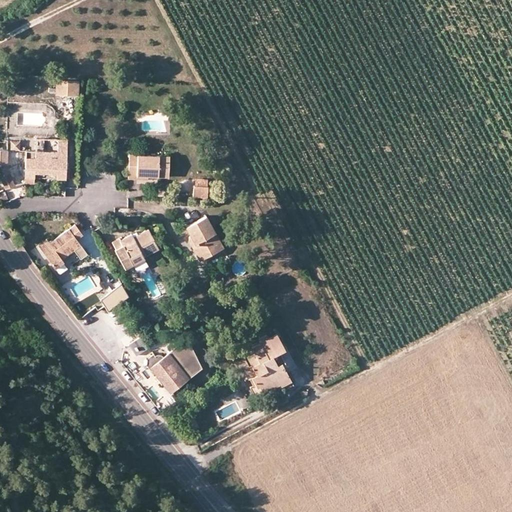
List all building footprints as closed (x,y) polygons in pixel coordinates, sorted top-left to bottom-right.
[(77,80),(55,79),(54,94),(77,95),(77,80)] [(35,151),(66,153),(67,140),(36,139),(35,151)] [(20,151),(20,141),(11,141),(11,151),(20,151)] [(6,163),(1,163),(3,150),(0,149),(0,177),(6,189),(15,185),(8,172),(6,163)] [(35,151),(26,151),(24,183),(34,184),(34,171),(54,172),(54,178),(65,178),(66,153),(35,151)] [(138,174),(148,175),(169,176),(170,156),(129,155),(129,179),(138,179),(138,174)] [(195,196),(209,196),(210,185),(208,185),(196,184),(195,184),(195,196)] [(210,245),(219,240),(206,215),(186,227),(190,234),(194,242),(190,244),(197,255),(211,247),(210,245)] [(77,239),(82,235),(75,225),(50,243),(51,245),(42,251),(55,268),(64,261),(62,258),(74,250),(83,262),(89,257),(77,239)] [(132,262),(142,257),(141,255),(157,247),(148,229),(138,235),(133,238),(131,234),(120,240),(119,238),(112,241),(116,250),(115,250),(124,267),(132,262)] [(51,245),(50,243),(47,239),(38,245),(42,251),(51,245)] [(200,260),(223,247),(219,240),(210,245),(211,247),(197,255),(200,260)] [(142,257),(132,262),(135,267),(145,262),(142,257)] [(107,311),(125,297),(119,288),(100,302),(107,311)] [(166,330),(175,325),(170,316),(161,320),(166,330)] [(139,354),(151,345),(142,333),(130,343),(133,347),(139,354)] [(187,333),(166,350),(181,368),(178,370),(185,378),(200,365),(187,333)] [(278,379),(288,374),(282,363),(285,362),(279,350),(284,347),(277,333),(268,338),(266,333),(258,337),(260,341),(251,346),(254,352),(247,356),(252,366),(256,374),(252,376),(257,386),(259,385),(277,376),(278,379)] [(153,353),(152,351),(151,352),(155,360),(147,365),(150,368),(152,367),(170,389),(185,378),(178,370),(166,355),(163,358),(161,354),(162,354),(158,349),(153,353)] [(163,358),(166,355),(178,370),(181,368),(166,350),(162,354),(161,354),(163,358)] [(155,360),(151,352),(145,357),(146,357),(146,359),(146,361),(145,362),(147,365),(155,360)] [(256,374),(252,366),(244,369),(248,377),(252,376),(256,374)] [(283,389),(293,383),(288,374),(278,379),(277,376),(259,385),(263,391),(280,382),(283,389)] [(193,428),(202,423),(195,410),(186,416),(193,428)]
